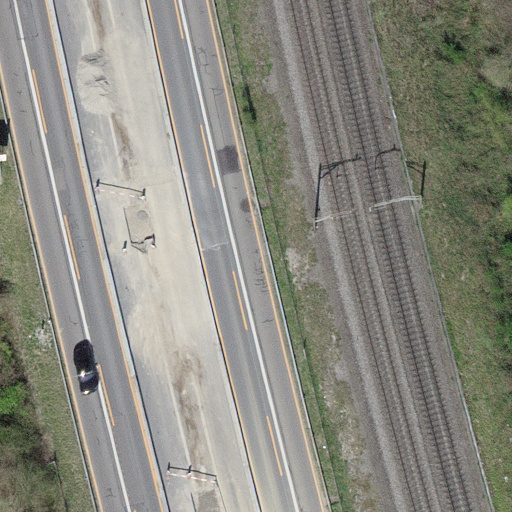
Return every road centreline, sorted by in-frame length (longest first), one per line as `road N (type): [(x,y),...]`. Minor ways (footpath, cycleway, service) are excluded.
road 1 (motorway): [(263,511),(147,0)]
road 2 (motorway): [(49,0),(164,511)]
